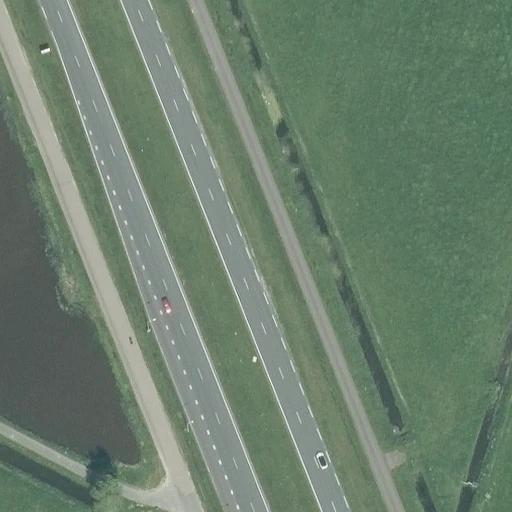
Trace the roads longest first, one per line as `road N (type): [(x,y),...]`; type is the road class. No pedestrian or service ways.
road 1 (primary): [(334,511),(132,0)]
road 2 (unclassified): [(394,511),(193,0)]
road 3 (primary): [(50,0),(251,511)]
road 4 (unclassified): [(182,493),(0,27)]
road 5 (unclassified): [(182,493),(132,495),(0,428)]
